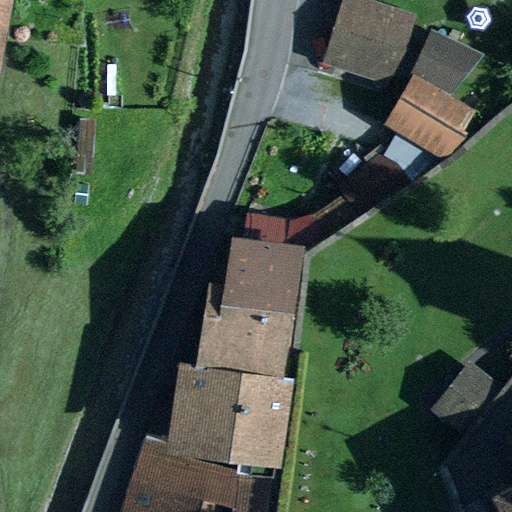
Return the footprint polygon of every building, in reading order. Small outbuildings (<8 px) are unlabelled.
[(352,4),(334,56),(387,73),(404,21),(352,4)] [(437,35),(419,72),(450,90),(477,57),(437,35)] [(463,106),(419,78),(407,100),(450,128),(463,106)] [(394,122),(436,151),(450,128),(407,100),(394,122)] [(239,314),(220,311),(211,367),(284,379),(300,253),(314,243),(316,229),(254,219),(239,314)] [(235,511),(267,511),(284,379),(211,367),(196,365),(184,453),(202,460),(216,481),(212,498),(237,500),(235,511)] [(466,424),(493,385),(467,366),(439,404),(466,424)] [(209,511),(212,498),(216,481),(202,460),(184,453),(148,438),(129,511),(209,511)] [(511,511),(511,484),(498,493),(507,511),(511,511)]
